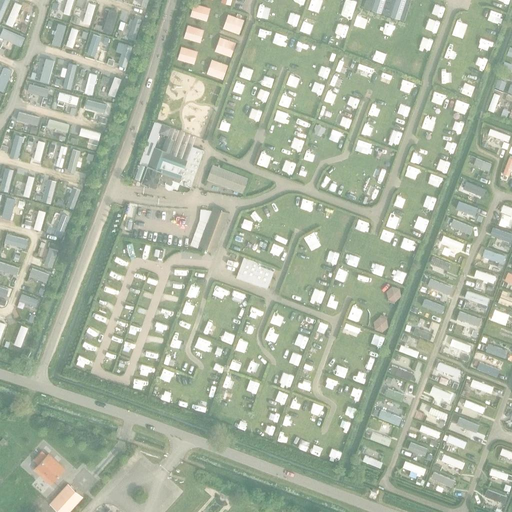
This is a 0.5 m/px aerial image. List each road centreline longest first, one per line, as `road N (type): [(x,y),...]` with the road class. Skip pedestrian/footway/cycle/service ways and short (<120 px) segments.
road 1 (unknown): [(0,383),(23,390),(161,0)]
road 2 (tertiary): [(36,385),(172,0)]
road 3 (unclassified): [(454,511),(386,487),(476,244),(500,193),(511,197)]
road 4 (tertiary): [(388,511),(36,385)]
